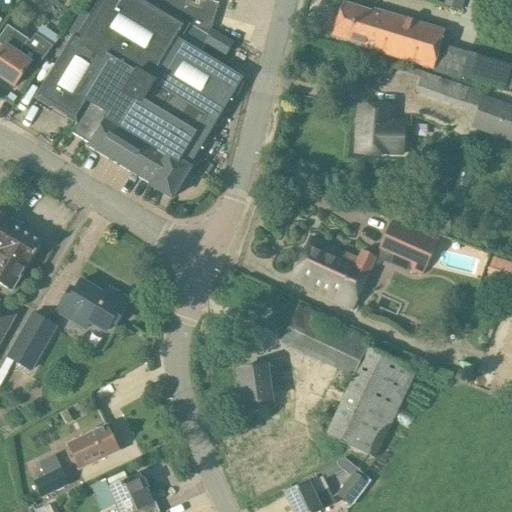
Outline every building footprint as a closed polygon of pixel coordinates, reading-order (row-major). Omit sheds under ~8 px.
[(150,0),(98,0),(76,37),(74,36),(36,98),(79,124),(73,133),(138,173),(152,182),(150,185),(172,198),(190,168),(177,160),(192,135),(204,142),(242,78),(230,71),(233,66),(222,59),(220,64),(199,51),(207,38),(208,35),(150,0)] [(150,0),(208,35),(217,5),(205,2),(205,0),(150,0)] [(447,0),(446,2),(468,9),(471,0),(447,0)] [(464,78),(503,89),(511,64),(441,44),(445,31),(374,9),(373,13),(343,4),(333,36),(364,45),(363,48),(433,69),(432,72),(463,81),(464,78)] [(0,52),(0,77),(15,87),(27,69),(33,73),(52,45),(36,34),(30,42),(6,26),(0,34),(0,45),(3,48),(0,52)] [(205,43),(226,56),(234,42),(212,30),(205,43)] [(368,69),(390,75),(393,62),(371,56),(368,69)] [(511,106),(483,96),(484,94),(421,72),(414,92),(476,114),(471,129),(511,143),(511,106)] [(356,154),(388,156),(388,154),(402,155),(405,123),(390,122),(391,107),(359,106),(356,154)] [(0,284),(12,291),(27,266),(28,267),(43,241),(10,221),(11,219),(0,212),(0,284)] [(408,270),(422,276),(438,243),(432,240),(433,237),(426,233),(424,237),(391,222),(378,251),(410,266),(408,270)] [(292,280),(352,309),(376,258),(362,252),(358,261),(311,239),(292,280)] [(487,275),(511,283),(511,264),(493,258),(487,275)] [(91,322),(106,331),(113,319),(117,321),(115,324),(116,324),(130,301),(109,288),(105,295),(81,281),(74,293),(70,291),(72,289),(71,288),(57,311),(86,329),(91,322)] [(0,341),(14,316),(0,308),(0,341)] [(6,358),(30,372),(46,344),(21,330),(6,358)] [(372,458),(415,371),(367,347),(325,435),(372,458)] [(238,371),(243,405),(271,401),(269,383),(279,382),(276,366),(238,371)] [(68,444),(79,470),(120,451),(108,426),(68,444)] [(336,495),(351,506),(370,481),(343,459),(316,472),(319,477),(339,467),(351,476),(336,495)] [(60,469),(36,481),(43,496),(67,484),(60,469)] [(140,479),(138,477),(109,490),(116,505),(101,511),(153,511),(150,505),(151,505),(145,492),(150,491),(148,488),(149,488),(145,477),(140,479)] [(286,494),(294,511),(320,511),(335,505),(322,477),(286,494)]
